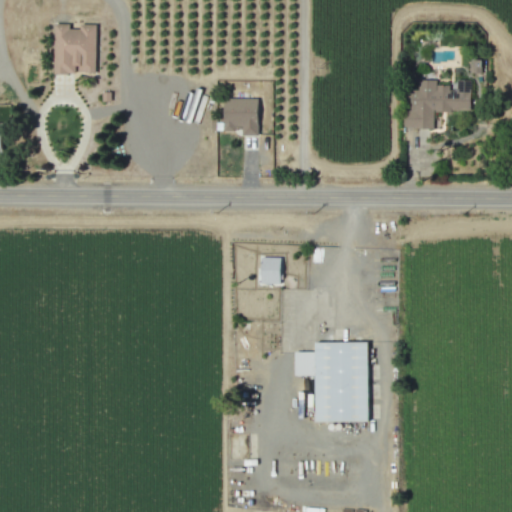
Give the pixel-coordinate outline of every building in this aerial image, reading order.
[(52,73),(94,74),(95,25),(79,24),(79,29),(68,29),(68,24),(53,24),(52,73)] [(480,60),(470,60),(469,73),(480,73),(480,60)] [(469,112),(470,81),(453,80),(453,86),(436,85),(436,80),(417,80),(417,90),(409,90),(409,111),(403,111),(403,128),(432,129),(433,111),(469,112)] [(257,99),(223,98),(222,131),(234,132),(235,127),(241,127),(241,136),(257,136),(257,99)] [(260,257),(260,283),(279,283),(279,257),(260,257)] [(314,342),(314,422),(367,421),(367,342),(314,342)]
